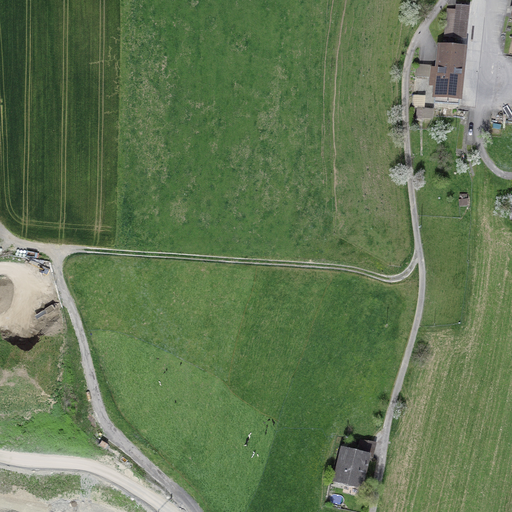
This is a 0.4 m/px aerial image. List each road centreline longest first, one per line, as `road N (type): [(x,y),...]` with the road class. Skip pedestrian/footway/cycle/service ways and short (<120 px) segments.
road 1 (track): [(414,251),(396,274),(43,235)]
road 2 (unclassified): [(407,132),(413,325),(369,511)]
road 3 (residential): [(443,0),(413,46),(407,132)]
